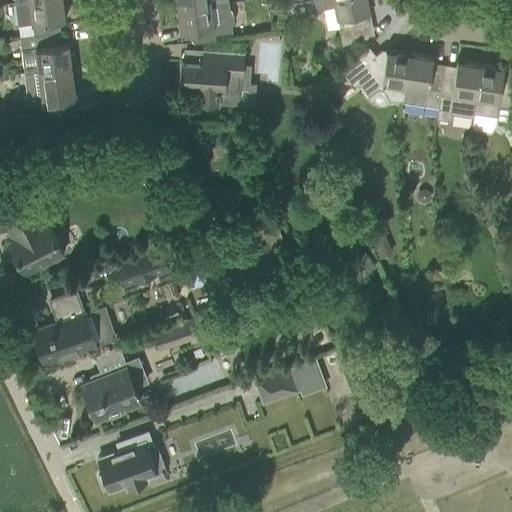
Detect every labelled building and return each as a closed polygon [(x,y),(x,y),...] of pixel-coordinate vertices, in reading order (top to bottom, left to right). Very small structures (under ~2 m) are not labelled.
[(61,0),(29,0),(13,2),(16,25),(30,23),(32,36),(54,33),(52,21),(64,19),(61,0)] [(176,0),(177,8),(210,4),(210,5),(228,3),(227,0),(176,0)] [(306,0),(309,12),(334,6),(342,45),(367,37),(364,24),(368,24),(365,12),(369,11),(368,3),(371,2),(371,0),(306,0)] [(210,4),(177,8),(180,32),(192,30),(194,42),(215,40),(214,34),(232,32),(230,24),(232,21),(231,14),(229,11),(228,3),(210,5),(210,4)] [(278,20),(269,21),(270,29),(272,29),(279,28),(278,20)] [(56,44),(54,33),(32,36),(26,37),(19,38),(23,69),(24,73),(76,66),(74,53),(72,52),(69,53),(68,43),(63,44),(56,44)] [(239,76),(242,76),(244,52),(202,49),(201,62),(180,61),(178,79),(176,78),(175,84),(178,84),(178,87),(197,89),(196,103),(217,104),(218,102),(239,104),(241,84),(239,84),(239,76)] [(353,58),(341,69),(327,81),(338,94),(352,82),(348,77),(351,74),(367,96),(378,88),(382,89),(389,99),(403,101),(409,53),(386,49),(386,52),(379,51),(360,67),(353,58)] [(409,53),(403,101),(437,106),(443,70),(431,68),(433,56),(409,53)] [(443,70),(437,106),(435,118),(448,120),(451,113),(472,116),(480,63),(456,60),(455,72),(443,70)] [(480,63),(472,116),(470,127),(489,130),(492,126),(494,121),(495,116),(496,116),(497,107),(509,108),(508,114),(511,114),(511,92),(511,93),(511,90),(511,72),(503,71),(503,67),(480,63)] [(76,66),(24,73),(28,108),(35,107),(43,106),(69,103),(68,98),(73,97),(75,97),(74,90),(73,82),(78,81),(77,78),(76,66)] [(308,88),(307,118),(327,119),(328,89),(308,88)] [(51,159),(56,179),(87,171),(82,152),(51,159)] [(63,253),(48,222),(41,225),(29,200),(1,214),(8,228),(9,227),(15,238),(8,242),(24,273),(45,262),(46,264),(56,259),(55,257),(63,253)] [(202,211),(179,218),(185,236),(186,236),(198,232),(208,229),(202,211)] [(312,224),(294,218),(288,237),(305,242),(312,224)] [(511,234),(503,236),(506,250),(511,248),(511,234)] [(387,242),(374,248),(379,259),(392,253),(387,242)] [(364,245),(346,258),(357,273),(375,260),(364,245)] [(115,264),(122,285),(167,269),(160,249),(115,264)] [(419,287),(410,288),(412,305),(420,304),(419,287)] [(49,299),(56,321),(57,322),(33,330),(43,361),(114,337),(104,306),(83,313),(76,291),(49,299)] [(208,313),(196,317),(154,333),(159,348),(213,328),(208,313)] [(121,367),(81,383),(88,399),(85,402),(90,413),(93,413),(95,418),(139,401),(133,385),(146,380),(137,357),(120,364),(121,367)] [(314,357),(255,379),(262,400),(301,386),(303,391),(324,384),(314,357)] [(129,446),(97,458),(102,474),(98,475),(102,488),(107,486),(108,489),(125,483),(127,488),(147,480),(145,476),(161,470),(155,455),(157,454),(148,429),(123,438),(124,439),(126,438),(129,446)]
